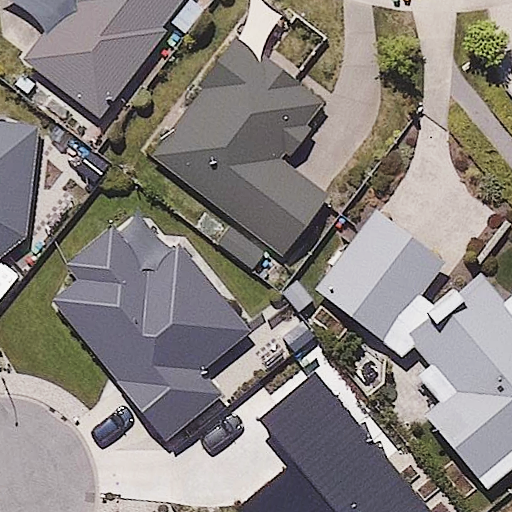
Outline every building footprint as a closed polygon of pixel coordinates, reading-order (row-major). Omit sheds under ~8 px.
[(57,0),(65,5),(18,76),(105,134),(194,0),(57,0)] [(268,250),(287,264),(335,201),(288,165),(334,105),(241,34),(147,158),(218,211),(201,233),(251,271),(268,250)] [(38,127),(0,123),(0,258),(26,236),(38,127)] [(318,286),(405,354),(415,348),(456,390),(429,416),(479,481),(511,452),(511,293),(506,300),(482,276),(442,315),(420,293),(445,261),(375,213),(318,286)] [(80,281),(54,303),(170,435),(220,395),(199,371),(255,332),(181,244),(148,270),(115,228),(69,265),(80,281)] [(411,511),(289,370),(222,420),(259,467),(210,506),(215,511),(411,511)]
